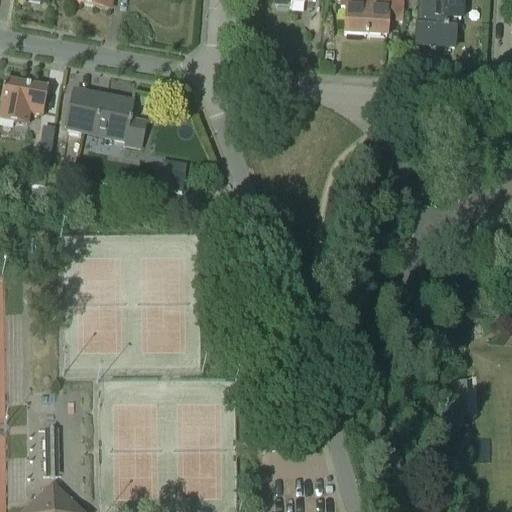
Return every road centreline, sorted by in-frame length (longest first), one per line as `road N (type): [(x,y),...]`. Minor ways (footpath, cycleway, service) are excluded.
road 1 (residential): [(352,511),(320,390),(247,197),(215,80)]
road 2 (residential): [(497,98),(215,80)]
road 3 (residential): [(215,80),(0,40)]
